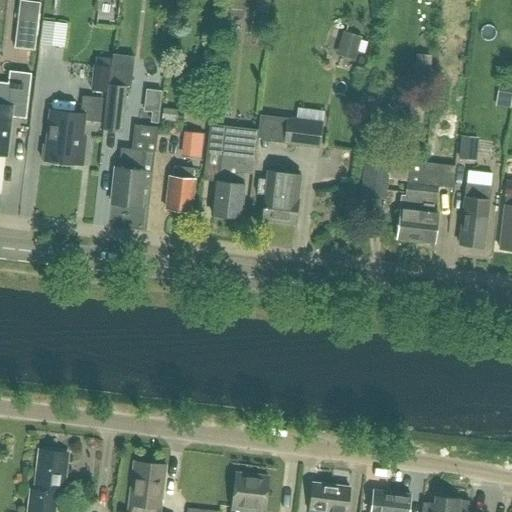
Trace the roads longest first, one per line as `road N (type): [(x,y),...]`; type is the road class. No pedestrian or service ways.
road 1 (unclassified): [(511,475),(0,407)]
road 2 (tertiary): [(511,308),(0,248)]
